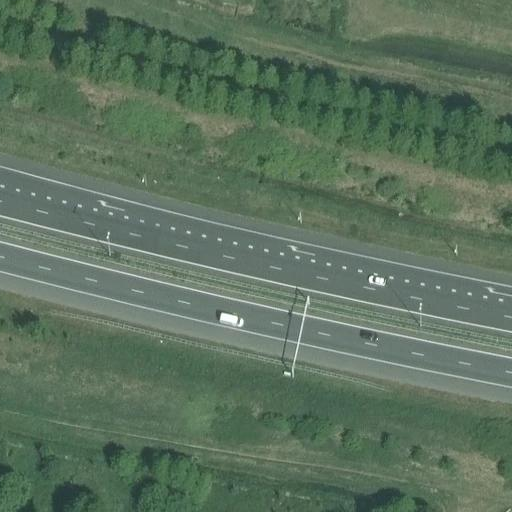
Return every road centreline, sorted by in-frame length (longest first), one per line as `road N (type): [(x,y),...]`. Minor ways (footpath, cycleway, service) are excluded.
road 1 (motorway): [(0,256),(511,373)]
road 2 (motorway): [(511,318),(0,202)]
